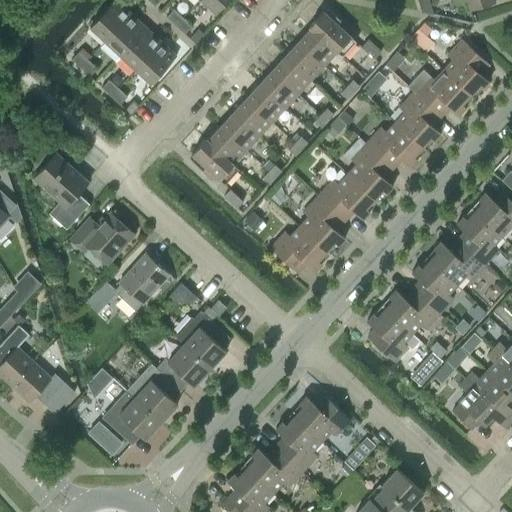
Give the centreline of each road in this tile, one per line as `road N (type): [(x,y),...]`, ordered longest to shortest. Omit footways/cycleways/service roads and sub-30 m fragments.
road 1 (residential): [(274,0),(112,170),(232,280)]
road 2 (residential): [(299,342),(511,115)]
road 3 (residential): [(187,463),(299,342)]
road 4 (residential): [(365,404),(474,507)]
